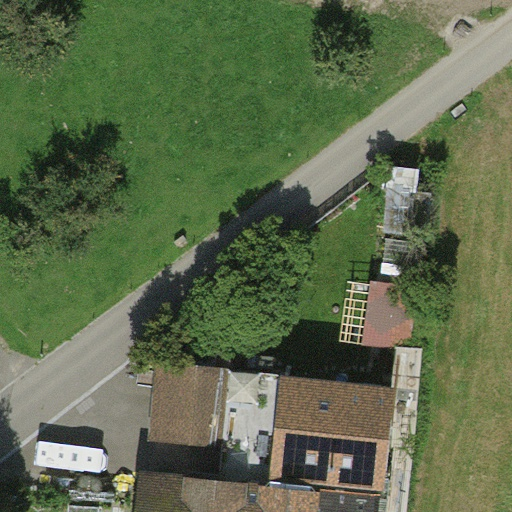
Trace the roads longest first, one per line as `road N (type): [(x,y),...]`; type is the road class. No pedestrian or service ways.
road 1 (unclassified): [(0,429),(511,37)]
road 2 (track): [(508,40),(287,0)]
